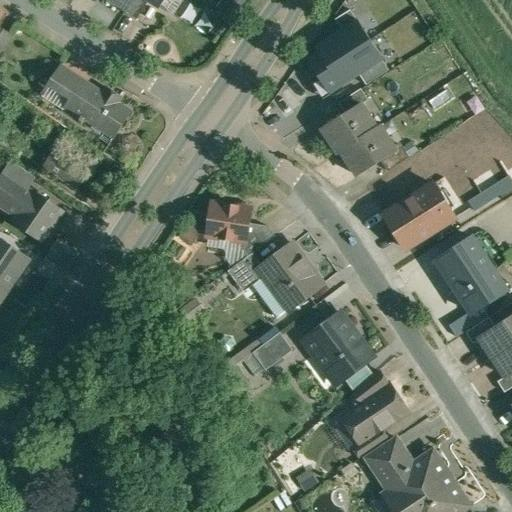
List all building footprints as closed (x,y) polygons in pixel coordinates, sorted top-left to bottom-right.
[(113,0),(127,8),(126,9),(127,9),(132,0),(113,0)] [(132,0),(127,9),(125,12),(137,20),(149,0),(132,0)] [(313,68),(306,72),(313,83),(320,79),(329,94),(360,75),(366,85),(389,70),(383,60),(357,19),(356,20),(350,10),(335,20),(341,30),(315,47),(318,51),(307,58),(313,68)] [(85,80),(62,66),(51,84),(71,97),(73,98),(85,80)] [(104,92),(85,80),(73,98),(71,97),(63,110),(79,120),(78,122),(82,124),(85,119),(113,137),(132,110),(118,101),(124,91),(123,91),(118,98),(106,90),(104,92)] [(360,89),(339,103),(345,113),(360,104),(361,105),(368,100),(360,89)] [(345,113),(322,128),(338,154),(342,151),(373,131),(372,130),(366,120),(369,118),(361,105),(360,104),(345,113)] [(373,131),(342,151),(357,175),(381,160),(395,151),(395,150),(387,138),(383,140),(376,129),(383,125),(382,124),(372,130),(373,131)] [(23,148),(0,133),(0,149),(15,160),(23,148)] [(96,162),(63,139),(46,165),(78,189),(96,162)] [(402,146),(395,150),(395,151),(381,160),(387,171),(409,157),(402,146)] [(34,193),(18,183),(12,192),(3,206),(18,217),(34,193)] [(12,192),(0,184),(0,204),(3,206),(12,192)] [(435,184),(385,215),(406,249),(456,217),(435,184)] [(62,211),(34,192),(34,193),(18,217),(15,221),(43,240),(62,211)] [(252,208),(213,202),(208,236),(246,242),(247,242),(250,223),(252,208)] [(268,226),(250,223),(247,242),(246,242),(245,249),(249,255),(253,253),(253,252),(276,235),(268,226)] [(507,291),(471,236),(437,259),(473,314),(507,291)] [(0,240),(0,299),(28,260),(0,240)] [(324,284),(293,242),(262,265),(259,268),(264,275),(289,309),(324,284)] [(249,255),(229,271),(244,290),(264,275),(259,268),(262,265),(253,253),(249,255)] [(183,323),(201,311),(193,299),(175,311),(183,323)] [(341,312),(304,340),(318,359),(322,356),(339,379),(335,383),(336,384),(373,356),(341,312)] [(511,316),(496,327),(480,337),(481,338),(493,357),(511,345),(511,316)] [(490,317),(466,332),(473,343),(481,338),(480,337),(496,327),(490,317)] [(195,325),(183,332),(202,364),(213,357),(195,325)] [(281,332),(254,352),(267,369),(294,349),(281,332)] [(511,345),(493,357),(505,376),(506,377),(511,372),(511,345)] [(236,365),(226,373),(233,381),(243,374),(236,365)] [(379,371),(352,394),(359,406),(389,386),(379,371)] [(511,372),(506,377),(505,376),(497,381),(505,393),(511,387),(511,372)] [(359,406),(349,413),(347,422),(353,431),(357,432),(363,441),(382,429),(409,411),(391,385),(359,406)] [(197,399),(156,445),(182,467),(222,421),(197,399)] [(101,437),(73,417),(42,461),(71,481),(101,437)] [(382,429),(363,441),(354,446),(362,457),(388,439),(382,429)] [(397,438),(367,458),(384,482),(414,462),(397,438)] [(414,462),(384,482),(403,511),(462,511),(472,506),(434,449),(414,462)] [(124,511),(129,504),(103,485),(92,501),(107,511),(124,511)]
